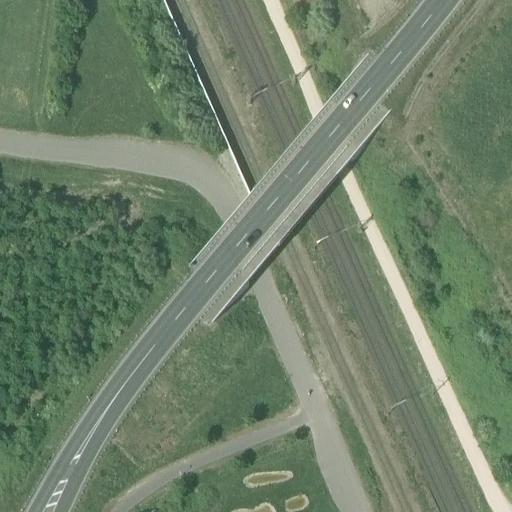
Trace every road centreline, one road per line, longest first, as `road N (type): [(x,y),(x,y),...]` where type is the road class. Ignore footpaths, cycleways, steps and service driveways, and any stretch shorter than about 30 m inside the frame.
road 1 (secondary): [(452,0),(127,389),(52,511)]
road 2 (unclassified): [(356,511),(228,208),(208,180),(183,166),(0,143)]
road 3 (track): [(268,0),(503,511)]
